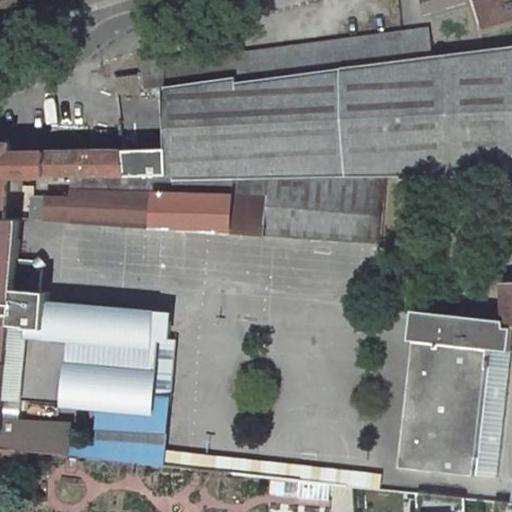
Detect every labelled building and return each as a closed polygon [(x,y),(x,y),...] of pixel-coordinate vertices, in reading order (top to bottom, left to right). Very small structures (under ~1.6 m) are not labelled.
[(511,17),(511,0),(479,0),(487,25),(511,17)] [(433,57),(429,28),(403,32),(408,60),(433,57)] [(408,60),(403,32),(236,54),(235,49),(141,63),(142,73),(145,90),(165,86),(168,86),(168,87),(238,77),(239,83),(408,60)] [(511,46),(433,57),(408,60),(239,83),(238,77),(168,87),(168,86),(165,86),(168,149),(124,149),(124,151),(125,151),(128,176),(171,176),(171,181),(236,180),(388,178),(511,176),(511,46)] [(145,90),(142,73),(117,76),(115,77),(117,94),(145,90)] [(47,176),(47,152),(15,152),(13,152),(13,144),(0,143),(0,217),(9,218),(11,176),(25,176),(47,176)] [(125,151),(124,151),(50,152),(47,152),(47,176),(74,176),(128,176),(125,151)] [(24,201),(25,191),(25,176),(11,176),(9,218),(14,219),(16,208),(24,208),(24,201)] [(128,176),(74,176),(73,191),(154,193),(236,196),(236,180),(171,181),(171,176),(128,176)] [(383,244),(388,178),(236,180),(236,196),(154,193),(73,191),(72,198),(35,198),(34,220),(380,245),(382,245),(383,244)] [(42,271),(35,260),(19,259),(22,219),(14,219),(9,218),(0,217),(0,447),(70,455),(71,444),(72,425),(3,421),(5,397),(12,323),(29,325),(22,399),(99,406),(154,411),(156,396),(172,397),(177,341),(170,341),(171,313),(49,303),(50,292),(41,292),(42,271)] [(378,263),(390,263),(391,244),(383,244),(382,245),(380,245),(378,263)] [(479,457),(480,457),(490,367),(489,367),(491,349),(417,341),(403,467),(477,476),(479,457)] [(509,369),(490,367),(480,457),(479,457),(477,476),(497,477),(509,369)] [(154,411),(99,406),(97,445),(96,458),(166,465),(167,450),(172,397),(156,396),(154,411)] [(97,445),(71,444),(70,455),(96,458),(97,445)] [(384,473),(167,450),(166,465),(236,472),(298,479),(382,488),(384,473)] [(195,474),(195,499),(206,499),(205,511),(240,511),(240,474),(195,474)] [(467,511),(467,498),(418,492),(418,511),(467,511)] [(511,511),(511,503),(497,501),(497,511),(511,511)]
